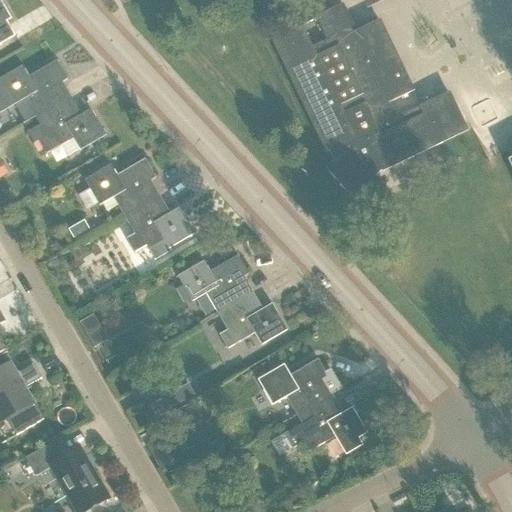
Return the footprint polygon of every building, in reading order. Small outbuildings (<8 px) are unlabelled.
[(0,45),(16,37),(7,22),(11,20),(0,1),(0,45)] [(375,178),(382,172),(467,131),(449,94),(397,119),(389,103),(412,91),(406,79),(407,79),(379,21),(355,32),(342,5),(315,19),(327,41),(312,49),(301,26),(272,40),(327,153),(329,152),(334,163),(326,170),(367,218),(392,197),(375,178)] [(28,78),(21,66),(0,77),(0,106),(1,109),(15,101),(27,124),(36,119),(71,98),(62,83),(67,80),(57,62),(28,78)] [(36,119),(41,127),(28,134),(33,144),(38,141),(46,155),(75,139),(81,149),(105,135),(91,111),(81,116),(71,98),(36,119)] [(100,204),(113,197),(125,217),(159,197),(151,182),(156,179),(145,160),(117,177),(111,166),(86,181),(100,204)] [(170,214),(159,197),(125,217),(135,235),(128,240),(136,254),(148,247),(156,261),(173,251),(171,247),(194,234),(179,209),(170,214)] [(84,221),(69,230),(74,239),(89,230),(84,221)] [(249,275),(238,256),(209,273),(203,262),(178,277),(192,301),(204,294),(215,313),(252,291),(244,278),(249,275)] [(263,311),(252,291),(215,313),(226,331),(219,335),(228,350),(257,333),(263,344),(286,330),(272,305),(263,311)] [(285,398),(297,418),(333,397),(343,391),(332,372),(327,375),(318,360),(289,377),(283,367),(255,383),(269,408),(285,398)] [(12,362),(0,369),(0,423),(1,426),(8,422),(17,436),(44,420),(25,389),(42,379),(33,364),(18,373),(12,362)] [(343,414),(333,397),(297,418),(301,426),(285,435),(285,436),(279,438),(277,442),(277,446),(279,450),(283,452),(287,453),(293,450),(303,445),(308,454),(337,437),(347,455),(361,446),(357,439),(366,433),(352,409),(343,414)] [(146,446),(161,471),(172,465),(156,439),(146,446)] [(49,445),(25,459),(35,477),(51,468),(76,511),(81,511),(110,496),(83,449),(59,462),(49,445)]
